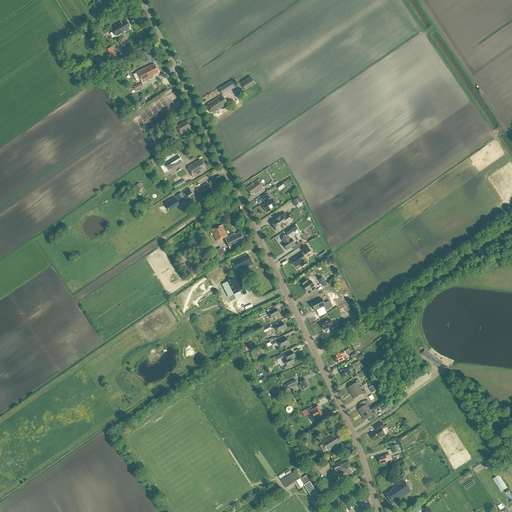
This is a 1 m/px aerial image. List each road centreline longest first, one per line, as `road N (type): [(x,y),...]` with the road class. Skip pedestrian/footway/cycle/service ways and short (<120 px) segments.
road 1 (tertiary): [(377,511),(361,452),(142,0)]
road 2 (track): [(315,355),(511,219)]
road 3 (track): [(402,0),(511,158)]
road 4 (track): [(417,0),(503,126),(494,133)]
